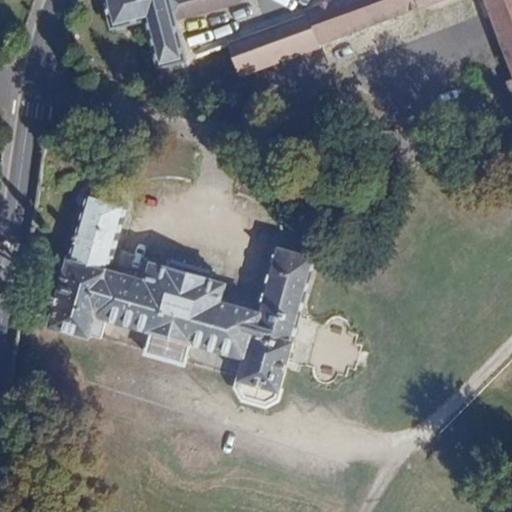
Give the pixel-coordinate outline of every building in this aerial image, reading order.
[(103,0),(112,31),(145,21),(157,69),(184,63),(174,20),(237,3),(236,0),(103,0)] [(511,0),(338,0),(305,12),(307,17),(317,46),(442,0),(486,0),(511,68),(511,82),(509,84),(511,91),(511,0)] [(320,54),(307,17),(226,47),(239,83),(320,54)] [(105,318),(151,331),(191,342),(246,359),(237,386),(242,397),(265,404),(275,400),(283,372),(299,314),(316,257),(277,246),(257,313),(221,303),(226,285),(211,281),(213,272),(170,260),(169,268),(153,265),(148,282),(109,271),(128,205),(89,194),(52,326),(90,337),(91,336),(99,337),(105,318)] [(445,219),(423,233),(429,243),(451,229),(445,219)] [(191,342),(151,331),(145,352),(185,363),(191,342)]
